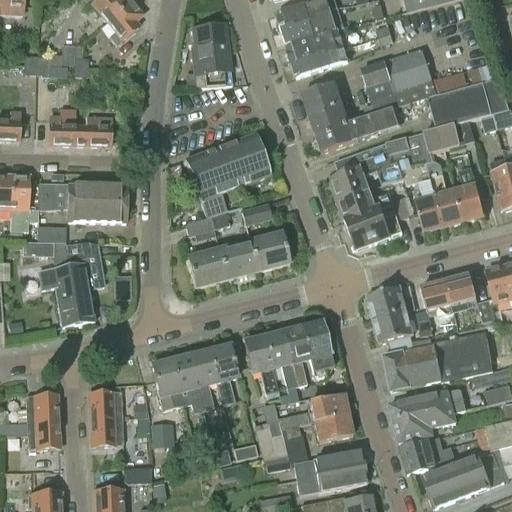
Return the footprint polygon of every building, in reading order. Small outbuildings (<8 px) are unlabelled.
[(0,0),(0,18),(22,19),(22,0),(0,0)] [(106,27),(130,7),(124,0),(111,0),(112,0),(111,0),(100,0),(91,9),(106,27)] [(280,35),(338,16),(333,0),(275,19),(280,35)] [(402,0),(406,17),(471,0),(470,0),(402,0)] [(130,7),(106,27),(114,36),(108,41),(115,50),(137,31),(133,26),(141,20),(130,7)] [(338,16),(280,35),(285,52),(344,33),(338,16)] [(190,54),(193,77),(195,94),(232,90),(225,28),(191,32),(193,53),(190,54)] [(375,34),(378,44),(379,43),(390,40),(387,30),(375,34)] [(344,33),(285,52),(290,67),(342,50),(340,42),(346,41),(344,33)] [(390,40),(379,43),(381,49),(392,45),(390,40)] [(60,50),(59,69),(73,70),(73,62),(73,50),(60,50)] [(348,66),(342,50),(290,67),(295,83),(348,66)] [(383,67),(361,74),(375,119),(392,113),(393,113),(427,102),(436,99),(431,84),(421,54),(383,66),(383,67)] [(32,61),(24,61),(24,70),(35,70),(35,61),(32,61)] [(35,61),(35,70),(49,70),(49,61),(35,61)] [(73,70),(72,81),(87,81),(87,63),(82,62),(73,62),(73,70)] [(493,67),(431,84),(436,99),(482,88),(498,84),(493,67)] [(35,70),(24,70),(24,79),(32,79),(35,80),(35,70)] [(35,70),(35,80),(41,80),(40,81),(48,81),(49,71),(49,70),(35,70)] [(49,71),(48,81),(66,82),(66,71),(59,71),(49,71)] [(308,118),(341,107),(334,87),(302,98),(308,118)] [(436,99),(427,102),(436,133),(454,128),(454,129),(468,125),(479,122),(479,123),(491,120),(482,88),(436,99)] [(341,107),(308,118),(315,138),(347,128),(341,107)] [(375,119),(347,128),(315,138),(321,158),(357,146),(356,141),(397,128),(393,113),(375,119)] [(491,120),(479,123),(483,136),(511,129),(511,120),(509,114),(491,120)] [(0,125),(0,145),(18,146),(18,117),(8,117),(8,126),(0,125)] [(78,151),(79,131),(58,130),(58,122),(48,122),(48,150),(78,151)] [(84,131),(79,131),(78,151),(109,151),(110,123),(84,123),(84,131)] [(468,125),(454,129),(459,149),(474,145),(468,125)] [(454,128),(436,133),(425,136),(432,160),(460,153),(459,149),(454,129),(454,128)] [(432,160),(425,136),(385,147),(334,166),(338,178),(328,182),(337,206),(369,194),(365,182),(376,178),(381,190),(391,187),(403,183),(401,176),(415,172),(414,171),(426,168),(433,166),(432,160)] [(205,222),(226,216),(219,198),(268,180),(253,139),(183,165),(198,206),(199,205),(205,222)] [(511,213),(511,192),(504,164),(490,167),(492,177),(491,177),(501,216),(511,213)] [(433,166),(426,168),(443,232),(463,226),(455,195),(447,197),(442,180),(440,169),(433,166)] [(415,172),(418,187),(423,203),(414,206),(422,237),(443,232),(426,168),(414,171),(415,172)] [(418,187),(415,172),(401,176),(403,183),(405,190),(418,187)] [(455,195),(463,226),(484,221),(471,172),(457,175),(462,193),(455,195)] [(7,180),(7,215),(9,215),(9,230),(9,236),(26,236),(27,226),(27,214),(27,180),(7,180)] [(37,188),(36,206),(124,209),(125,190),(37,188)] [(373,203),(369,194),(337,206),(346,230),(364,223),(382,216),(381,212),(392,208),(388,198),(373,203)] [(409,222),(408,219),(404,203),(392,206),(397,225),(409,222)] [(124,209),(36,206),(36,214),(66,215),(66,226),(124,228),(124,209)] [(266,208),(241,215),(243,223),(242,224),(244,231),(271,224),(266,208)] [(240,212),(226,216),(205,222),(209,235),(228,230),(228,227),(242,224),(243,223),(241,215),(240,212)] [(36,227),(36,214),(27,214),(27,226),(36,227)] [(382,216),(364,223),(373,248),(390,242),(390,241),(402,237),(395,219),(385,222),(382,216)] [(209,235),(205,222),(183,227),(187,241),(209,235)] [(364,223),(346,230),(355,255),(373,248),(364,223)] [(36,231),(36,245),(36,246),(63,247),(64,247),(64,232),(36,231)] [(248,246),(256,276),(287,268),(280,237),(248,246)] [(77,329),(67,271),(63,247),(36,246),(36,245),(27,245),(26,263),(52,264),(54,274),(37,276),(40,294),(53,292),(60,332),(77,329)] [(248,246),(217,254),(225,284),(256,276),(248,246)] [(102,291),(95,248),(88,248),(87,247),(71,249),(74,270),(67,271),(77,329),(93,326),(88,293),(102,291)] [(225,284),(217,254),(186,262),(194,292),(225,284)] [(511,302),(511,280),(509,270),(486,276),(494,307),(511,302)] [(469,280),(445,286),(453,317),(469,313),(468,312),(467,306),(475,304),(476,304),(470,279),(469,279),(469,280)] [(130,281),(113,281),(113,305),(114,305),(126,305),(130,305),(130,281)] [(453,317),(445,286),(421,292),(421,291),(420,291),(426,314),(427,316),(436,314),(438,321),(453,317)] [(373,324),(405,316),(399,292),(367,301),(373,324)] [(476,307),(477,309),(481,326),(494,324),(491,316),(488,304),(476,307)] [(114,305),(114,314),(124,316),(126,305),(114,305)] [(426,314),(415,317),(419,341),(432,338),(427,316),(426,314)] [(405,316),(373,324),(379,348),(412,339),(405,316)] [(19,326),(7,328),(9,339),(21,337),(19,326)] [(320,326),(299,332),(308,364),(314,387),(326,384),(323,375),(332,372),(320,326)] [(299,332),(282,337),(296,391),(306,389),(300,366),(308,364),(299,332)] [(433,349),(413,353),(383,360),(390,396),(440,386),(441,387),(493,376),(484,336),(432,347),(433,349)] [(296,391),(282,337),(263,341),(271,373),(279,371),(285,394),(288,406),(298,403),(294,392),(296,391)] [(271,373),(263,341),(243,347),(251,378),(258,376),(264,399),(265,399),(267,403),(278,400),(277,396),(271,373)] [(413,353),(433,349),(430,342),(411,345),(413,353)] [(227,350),(207,355),(215,387),(221,410),(234,407),(228,384),(236,382),(227,350)] [(215,387),(207,355),(189,360),(203,415),(213,412),(207,389),(215,387)] [(203,415),(189,360),(169,365),(181,410),(182,411),(190,409),(192,418),(203,415)] [(181,410),(169,365),(150,370),(161,415),(181,410)] [(511,381),(510,373),(493,376),(495,387),(511,383),(511,381)] [(484,395),(487,409),(511,403),(508,389),(484,395)] [(453,414),(453,417),(466,414),(461,394),(459,393),(448,396),(448,395),(389,410),(393,429),(453,414)] [(89,425),(120,424),(119,396),(110,396),(110,398),(88,399),(89,425)] [(312,427),(347,419),(342,399),(308,407),(310,416),(277,423),(279,434),(297,430),(312,427)] [(34,428),(56,427),(55,400),(33,401),(33,400),(24,401),(25,428),(34,428)] [(502,427),(511,424),(511,406),(498,410),(502,427)] [(279,434),(277,423),(276,423),(273,410),(272,407),(260,411),(264,427),(260,428),(262,432),(253,434),(260,463),(285,457),(279,434)] [(133,422),(145,421),(145,408),(133,409),(133,422)] [(453,414),(393,429),(398,447),(432,439),(430,433),(456,427),(453,417),(453,414)] [(161,418),(149,419),(149,439),(171,438),(171,426),(161,426),(161,418)] [(352,439),(347,419),(312,427),(317,447),(352,439)] [(147,436),(147,423),(135,423),(136,437),(147,436)] [(122,449),(120,424),(89,425),(90,452),(112,451),(112,449),(122,449)] [(511,424),(502,427),(484,431),(487,441),(489,451),(489,452),(490,455),(491,455),(511,450),(511,424)] [(56,427),(34,428),(35,438),(26,438),(27,454),(36,453),(36,455),(58,454),(56,427)] [(297,430),(279,434),(285,457),(302,453),(297,430)] [(487,441),(484,431),(475,433),(477,444),(487,441)] [(479,454),(489,452),(489,451),(487,441),(477,444),(479,454)] [(438,442),(428,444),(399,451),(407,478),(435,471),(453,464),(449,451),(441,454),(438,442)] [(232,453),(235,465),(256,461),(253,449),(232,453)] [(302,453),(285,457),(260,463),(261,466),(264,465),(265,476),(292,471),(295,484),(361,471),(358,455),(306,465),(304,453),(302,453)] [(213,457),(218,475),(230,471),(226,454),(213,457)] [(491,455),(490,455),(421,482),(427,497),(483,476),(498,472),(491,455)] [(181,461),(184,470),(192,468),(190,459),(181,461)] [(201,476),(213,473),(210,462),(198,465),(201,476)] [(122,485),(126,488),(150,487),(149,471),(121,473),(122,485)] [(361,471),(295,484),(298,500),(364,487),(361,471)] [(483,476),(427,497),(432,511),(435,511),(503,486),(498,472),(483,476)] [(165,504),(162,489),(151,491),(153,507),(165,504)] [(93,511),(121,511),(121,495),(92,496),(93,511)] [(59,511),(59,497),(26,499),(26,511),(59,511)] [(291,511),(288,498),(256,505),(257,511),(291,511)] [(345,501),(299,510),(299,511),(371,511),(370,501),(345,505),(345,501)]
